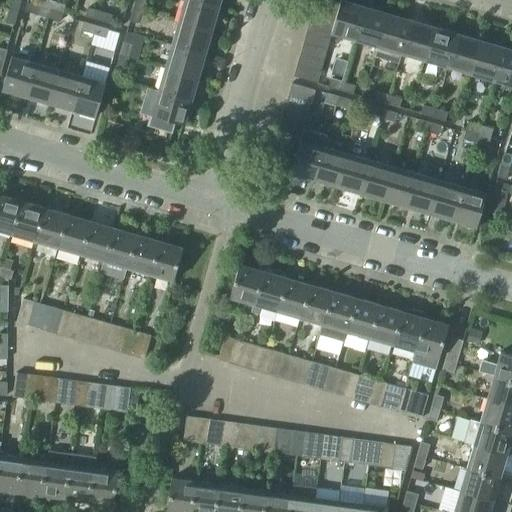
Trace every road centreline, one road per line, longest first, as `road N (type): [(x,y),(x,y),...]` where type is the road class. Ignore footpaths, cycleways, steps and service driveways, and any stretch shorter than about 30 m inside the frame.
road 1 (residential): [(511,290),(215,204)]
road 2 (residential): [(215,204),(0,142)]
road 3 (residential): [(215,204),(269,0)]
